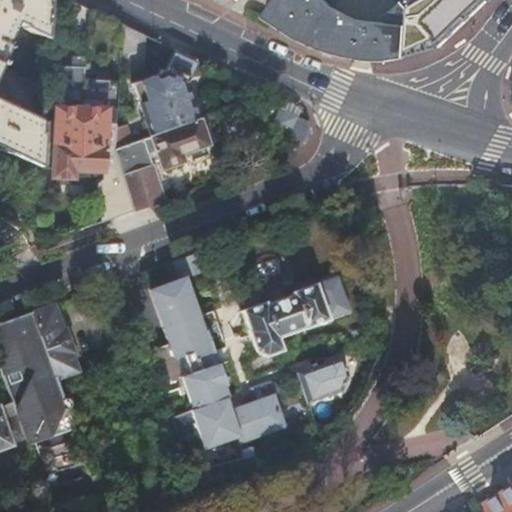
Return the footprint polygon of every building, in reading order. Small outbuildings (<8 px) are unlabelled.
[(33,183),(38,185),(39,185),(40,170),(41,145),(42,123),(0,103),(0,66),(1,67),(2,63),(0,62),(0,59),(7,44),(5,43),(14,23),(23,28),(23,30),(46,40),(47,0),(0,0),(0,150),(33,166),(33,183)] [(85,41),(87,11),(73,4),(65,0),(61,0),(59,39),(85,41)] [(280,30),(310,3),(305,0),(277,0),(264,20),(280,30)] [(411,10),(404,3),(388,19),(387,26),(356,24),(332,10),(322,0),(312,0),(310,3),(280,30),(294,40),(299,42),(320,52),(323,53),(326,55),(331,56),(337,58),(345,60),(353,63),(360,64),(366,65),(373,66),(377,66),(380,66),(384,65),(386,65),(388,65),(392,65),(395,64),(398,64),(406,59),(411,10)] [(450,45),(453,42),(471,30),(493,0),(408,0),(404,3),(411,10),(406,59),(406,62),(411,61),(415,60),(419,58),(423,57),(426,56),(430,54),(434,53),(438,51),(442,49),(447,47),(450,45)] [(85,41),(84,58),(119,60),(121,26),(103,18),(87,11),(85,41)] [(144,36),(121,26),(118,69),(144,71),(146,37),(144,36)] [(161,71),(166,73),(176,52),(163,46),(153,67),(161,71)] [(183,76),(191,58),(176,52),(166,73),(180,81),(183,76)] [(57,68),(53,146),(78,147),(80,110),(83,69),(57,68)] [(183,76),(180,81),(166,73),(161,71),(156,81),(166,78),(171,92),(186,88),(190,79),(183,76)] [(151,139),(175,130),(156,81),(155,77),(132,86),(151,139)] [(175,130),(198,122),(186,88),(171,92),(166,78),(156,81),(175,130)] [(80,110),(78,147),(114,149),(115,130),(115,122),(105,121),(105,111),(80,110)] [(210,154),(198,122),(175,130),(151,139),(153,145),(155,150),(162,170),(182,162),(180,156),(186,154),(188,161),(193,165),(209,159),(210,154)] [(114,149),(114,152),(132,146),(125,127),(115,130),(114,149)] [(114,152),(122,176),(152,166),(148,153),(146,146),(144,141),(132,146),(114,152)] [(101,200),(100,224),(134,212),(122,176),(114,152),(114,149),(78,147),(53,146),(41,145),(40,170),(52,170),(51,179),(74,180),(74,172),(102,173),(102,181),(97,186),(96,196),(101,200)] [(146,146),(148,153),(155,150),(153,145),(146,146)] [(122,176),(134,212),(164,201),(152,166),(122,176)] [(208,271),(201,251),(165,264),(167,268),(172,266),(178,282),(208,271)] [(143,273),(133,276),(136,282),(145,279),(144,277),(143,273)] [(265,306),(264,304),(241,312),(248,331),(247,332),(255,354),(265,357),(281,352),(276,339),(304,329),(304,330),(328,321),(314,285),(292,294),(293,296),(265,306)] [(63,330),(54,305),(30,313),(55,382),(79,373),(72,356),(75,355),(65,330),(63,330)] [(24,441),(26,447),(46,440),(52,454),(78,445),(73,429),(63,401),(55,382),(30,313),(9,321),(0,324),(0,374),(11,405),(24,441)] [(350,391),(344,360),(318,366),(319,370),(304,373),(310,399),(350,391)] [(63,401),(73,429),(87,424),(77,397),(63,401)] [(0,449),(24,441),(11,405),(0,408),(0,449)] [(40,485),(50,511),(98,499),(89,473),(40,485)] [(0,495),(0,511),(47,511),(50,511),(40,485),(0,495)] [(511,511),(511,489),(487,506),(491,511),(511,511)]
